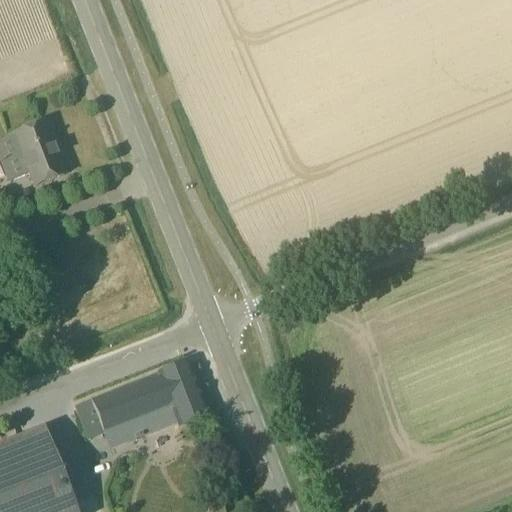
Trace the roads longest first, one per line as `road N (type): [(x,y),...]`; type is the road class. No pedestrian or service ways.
road 1 (secondary): [(211,324),(83,0)]
road 2 (unclassified): [(211,324),(511,204)]
road 3 (unclassified): [(0,405),(211,324)]
road 4 (secondary): [(284,511),(211,324)]
